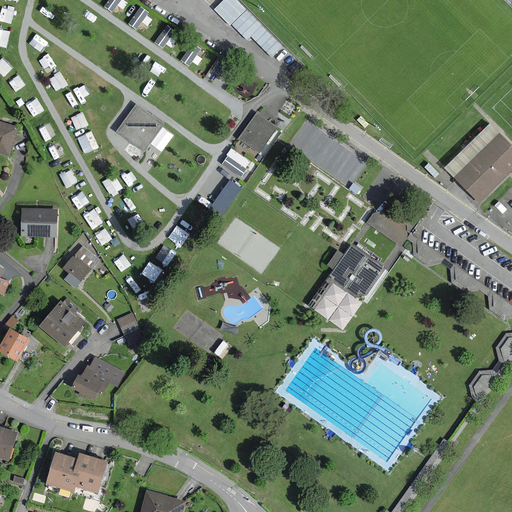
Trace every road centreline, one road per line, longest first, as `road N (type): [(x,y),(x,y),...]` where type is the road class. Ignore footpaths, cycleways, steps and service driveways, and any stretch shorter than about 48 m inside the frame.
road 1 (unclassified): [(196,25),(511,246)]
road 2 (residential): [(235,499),(140,442),(55,424)]
